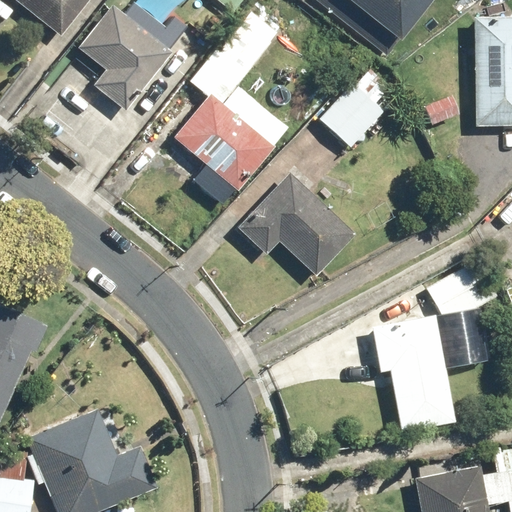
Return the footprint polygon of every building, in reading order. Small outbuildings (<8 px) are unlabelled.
[(6,0),(51,39),(86,0),(6,0)] [(209,0),(225,13),(235,0),(209,0)] [(307,0),(383,56),(424,0),(307,0)] [(166,58),(105,11),(59,70),(121,117),(166,58)] [(272,34),(248,13),(151,125),(229,192),(281,131),(228,86),(272,34)] [(511,17),(467,19),(471,126),(511,124),(511,17)] [(318,126),(344,147),(374,112),(348,90),(318,126)] [(457,114),(448,95),(416,109),(424,129),(457,114)] [(292,182),(229,233),(255,264),(276,247),(305,282),(346,248),(292,182)] [(422,282),(445,323),(494,296),(471,255),(422,282)] [(0,399),(31,331),(0,316),(0,399)] [(444,421),(426,319),(361,330),(379,432),(444,421)] [(92,408),(19,436),(48,511),(101,511),(148,494),(129,445),(110,453),(92,408)] [(478,511),(470,471),(395,487),(400,511),(478,511)] [(0,476),(0,511),(23,511),(29,481),(0,476)]
